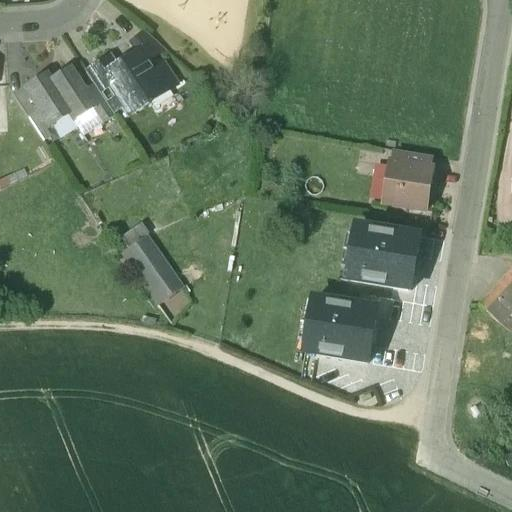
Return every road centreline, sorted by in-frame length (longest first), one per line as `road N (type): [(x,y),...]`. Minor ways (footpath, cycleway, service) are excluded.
road 1 (residential): [(511,499),(444,466),(430,440),(502,0)]
road 2 (track): [(434,411),(353,415),(182,345),(117,333),(0,333)]
